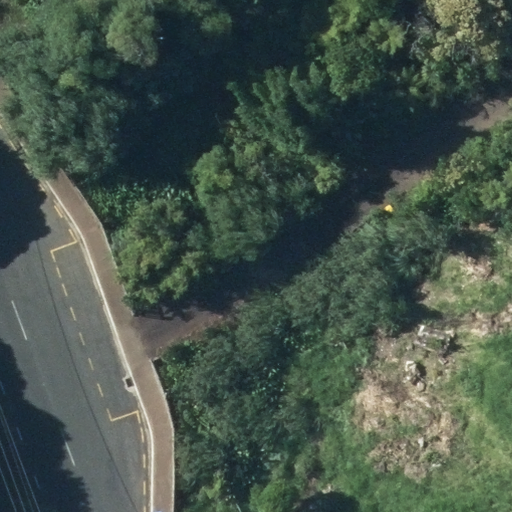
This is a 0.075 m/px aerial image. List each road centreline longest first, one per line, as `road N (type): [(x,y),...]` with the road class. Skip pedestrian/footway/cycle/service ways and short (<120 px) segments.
road 1 (tertiary): [(12,303),(91,511)]
road 2 (residential): [(0,482),(12,303)]
